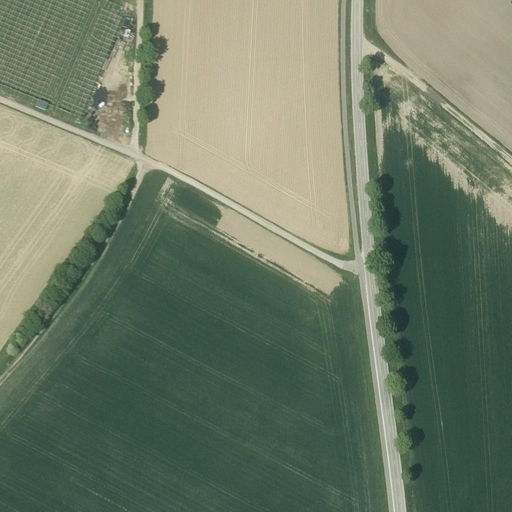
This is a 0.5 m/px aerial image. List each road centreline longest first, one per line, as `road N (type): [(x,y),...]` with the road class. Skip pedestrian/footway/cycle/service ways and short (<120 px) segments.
road 1 (tertiary): [(400,511),(367,250),(357,0)]
road 2 (track): [(0,99),(154,163),(359,268)]
road 3 (track): [(0,394),(93,274),(154,163)]
road 4 (track): [(356,45),(373,49),(511,160)]
road 5 (track): [(147,0),(141,158)]
